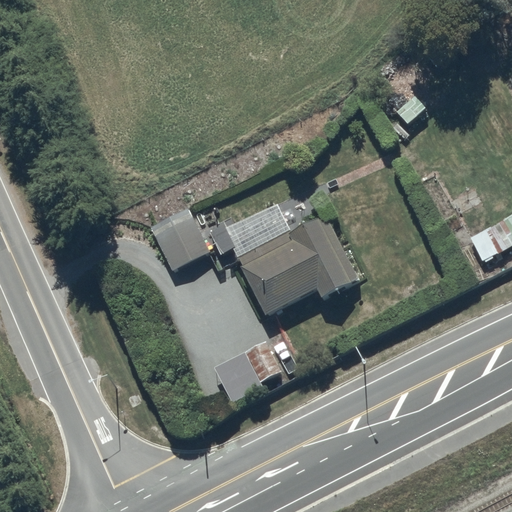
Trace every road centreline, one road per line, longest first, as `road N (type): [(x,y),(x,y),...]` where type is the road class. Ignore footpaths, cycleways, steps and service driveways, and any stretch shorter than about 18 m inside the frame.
road 1 (secondary): [(174,511),(511,340)]
road 2 (unclassified): [(126,511),(0,225)]
